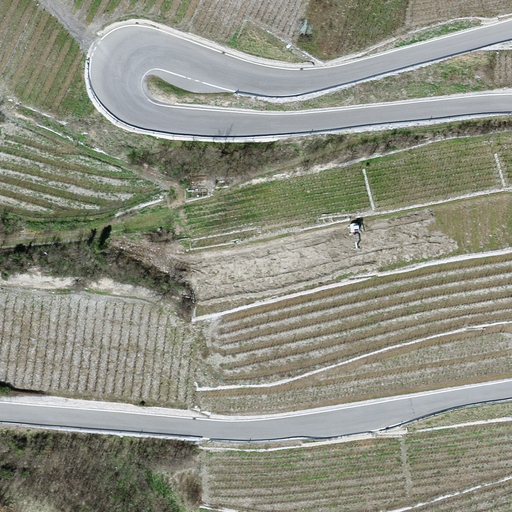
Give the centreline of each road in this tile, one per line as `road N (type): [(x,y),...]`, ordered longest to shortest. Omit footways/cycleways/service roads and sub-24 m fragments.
road 1 (tertiary): [(511,104),(200,124),(135,112),(118,78),(128,53),(141,48),(304,82),(511,29)]
road 2 (track): [(0,244),(161,217),(251,174),(350,141),(511,111)]
road 3 (tertiary): [(0,412),(286,427),(511,388)]
